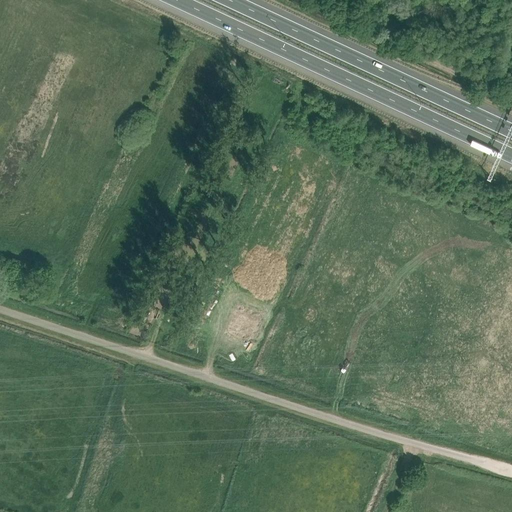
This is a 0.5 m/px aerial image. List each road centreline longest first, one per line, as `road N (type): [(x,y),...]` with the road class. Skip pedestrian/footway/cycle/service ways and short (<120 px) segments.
road 1 (unclassified): [(414,443),(0,309)]
road 2 (motorway): [(177,0),(511,154)]
road 3 (motorway): [(511,129),(232,0)]
road 4 (track): [(511,99),(303,0)]
